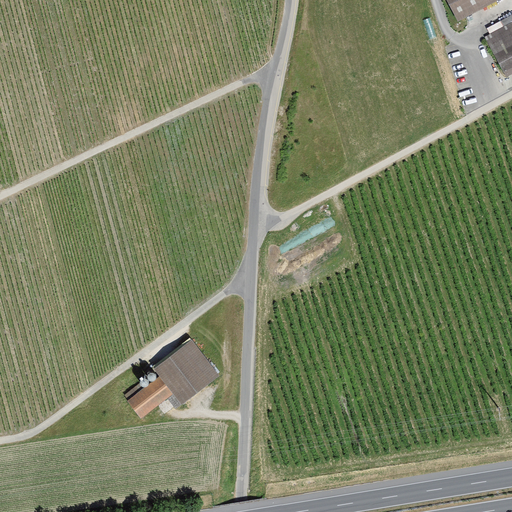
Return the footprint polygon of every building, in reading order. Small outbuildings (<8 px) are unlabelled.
[(447,0),(458,19),(493,0),(447,0)] [(511,21),(485,36),(506,76),(511,72),(511,21)] [(221,373),(192,338),(155,367),(162,375),(131,401),(145,418),(176,393),(184,403),(221,373)] [(156,370),(154,370),(151,370),(149,372),(149,375),(150,377),(153,379),(155,379),(157,377),(158,375),(158,372),(156,370)] [(148,376),(146,376),(143,376),(141,378),(141,381),(142,383),(145,385),(147,385),(149,383),(150,381),(150,378),(148,376)]
